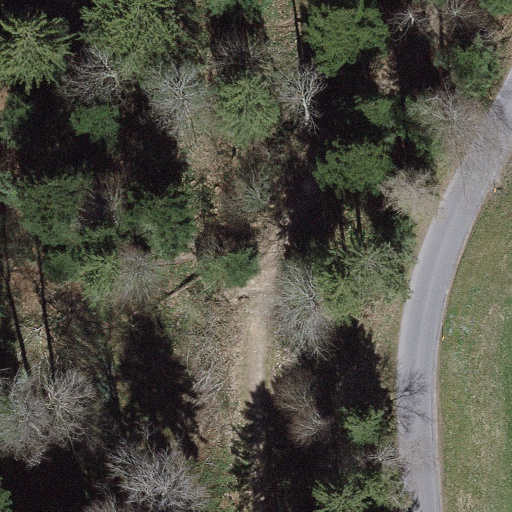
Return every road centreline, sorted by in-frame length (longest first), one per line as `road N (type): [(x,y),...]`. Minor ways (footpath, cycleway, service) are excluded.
road 1 (track): [(387,0),(282,261),(246,456),(244,511)]
road 2 (unclassified): [(426,511),(414,385),(443,246),(511,113)]
